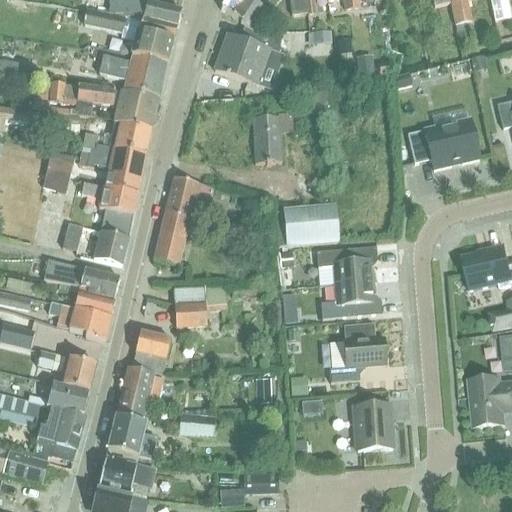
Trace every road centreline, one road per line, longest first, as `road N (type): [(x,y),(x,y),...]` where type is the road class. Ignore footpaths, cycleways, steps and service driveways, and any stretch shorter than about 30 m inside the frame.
road 1 (tertiary): [(75,511),(211,0)]
road 2 (residential): [(438,457),(421,258),(433,228),(455,213),(511,200)]
